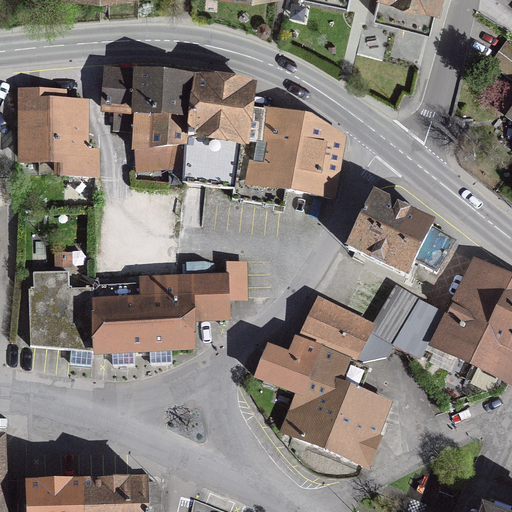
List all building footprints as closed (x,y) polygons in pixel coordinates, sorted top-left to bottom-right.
[(429,30),(436,0),(377,0),(373,16),(429,30)] [(511,44),(507,41),(489,65),(511,81),(511,44)] [(135,114),(137,152),(185,146),(186,136),(189,81),(107,73),(104,111),(135,114)] [(188,140),(189,136),(186,136),(185,146),(183,185),(233,190),(234,191),(240,143),(246,144),(246,143),(257,144),(262,115),(263,110),(264,107),(250,106),(252,89),(198,82),(191,136),(195,137),(194,141),(188,140)] [(58,162),(58,177),(96,178),(97,151),(85,151),(85,106),(49,105),(49,95),(23,94),(23,162),(58,162)] [(285,209),(287,191),(334,199),(344,145),(340,137),(307,119),(263,110),(262,115),(257,144),(246,143),(246,144),(240,143),(234,191),(233,190),(232,200),(285,209)] [(374,197),(348,250),(407,279),(414,264),(436,274),(454,242),(432,228),(433,226),(374,197)] [(435,345),(511,382),(511,288),(493,279),(496,272),(475,261),(435,345)] [(227,272),(228,277),(228,298),(246,298),(245,267),(227,267),(227,272)] [(28,291),(30,347),(95,353),(194,349),(193,320),(229,319),(228,298),(228,277),(141,281),(141,285),(92,287),(92,290),(68,290),(68,274),(33,275),(33,291),(28,291)] [(420,302),(396,288),(373,327),(369,334),(392,348),(420,302)] [(355,362),(369,334),(373,327),(322,302),(302,341),(319,348),(320,348),(321,349),(349,360),(355,362)] [(268,351),(257,378),(299,395),(300,395),(310,368),(312,369),(320,348),(319,348),(302,341),(297,339),(289,359),(268,351)] [(388,404),(339,385),(349,360),(321,349),(320,348),(312,369),(310,368),(300,395),(299,395),(282,433),(369,468),(379,444),(373,442),(388,404)] [(162,511),(163,491),(161,489),(147,489),(146,483),(80,485),(80,511),(162,511)] [(80,511),(80,485),(27,486),(28,511),(24,511),(80,511)]
